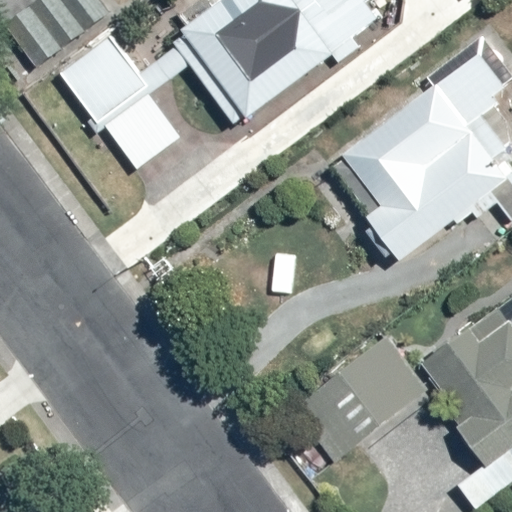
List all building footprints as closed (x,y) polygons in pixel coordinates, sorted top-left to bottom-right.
[(101,0),(30,0),(18,9),(55,63),(116,21),(101,0)] [(223,0),(173,37),(178,44),(141,71),(115,35),(66,72),(139,171),(186,136),(154,93),(193,65),(237,124),(331,55),(341,68),(363,52),(353,38),(375,22),(363,6),(370,0),(223,0)] [(511,169),(499,152),(511,142),(511,131),(497,112),(478,126),(471,116),(508,87),(481,52),(348,155),(386,204),(372,215),(403,254),(490,188),(511,216),(511,169)] [(475,415),(460,427),(490,467),(463,488),(480,511),(511,486),(511,306),(487,325),(482,319),(478,322),(431,358),(475,415)] [(429,390),(387,335),(292,407),(334,462),(429,390)]
